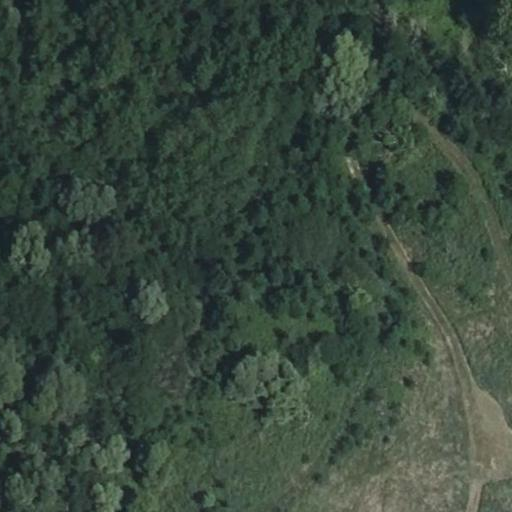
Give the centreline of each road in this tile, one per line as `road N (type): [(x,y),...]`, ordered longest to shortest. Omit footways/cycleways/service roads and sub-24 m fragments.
road 1 (track): [(375,72),(343,172),(385,276),(388,327),(328,454),(264,511)]
road 2 (track): [(375,72),(468,166),(511,290)]
